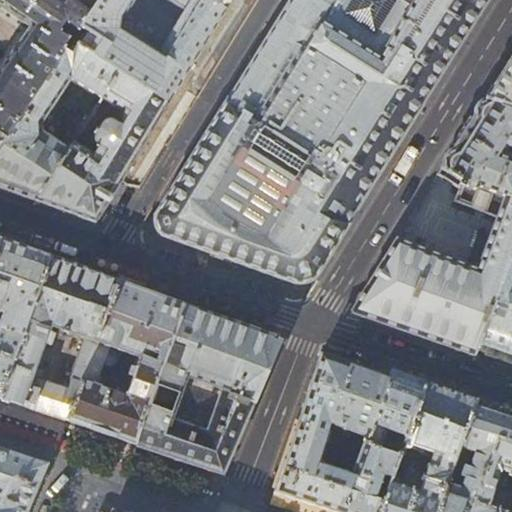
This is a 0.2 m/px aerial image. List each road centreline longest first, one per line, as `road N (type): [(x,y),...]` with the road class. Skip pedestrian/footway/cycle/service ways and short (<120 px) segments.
road 1 (residential): [(312,321),(511,3)]
road 2 (residential): [(258,0),(103,247)]
road 3 (tertiary): [(312,321),(103,247)]
road 4 (tertiary): [(511,393),(312,321)]
road 5 (residential): [(231,511),(312,321)]
road 6 (residential): [(67,511),(89,461),(229,511)]
